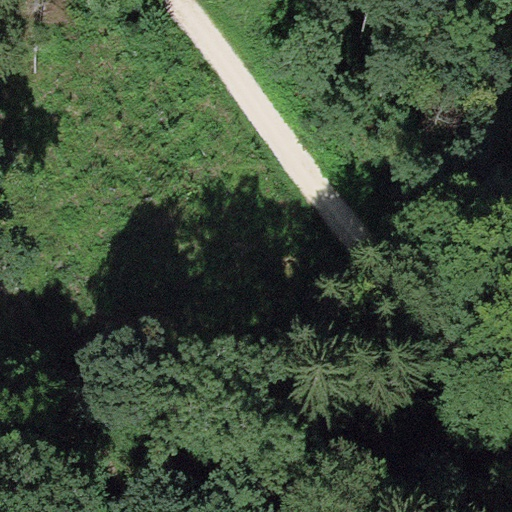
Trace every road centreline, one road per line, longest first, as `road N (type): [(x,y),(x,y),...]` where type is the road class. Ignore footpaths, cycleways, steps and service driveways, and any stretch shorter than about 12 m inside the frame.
road 1 (track): [(511,418),(480,395),(337,240),(253,124),(181,0)]
road 2 (track): [(0,284),(117,511)]
